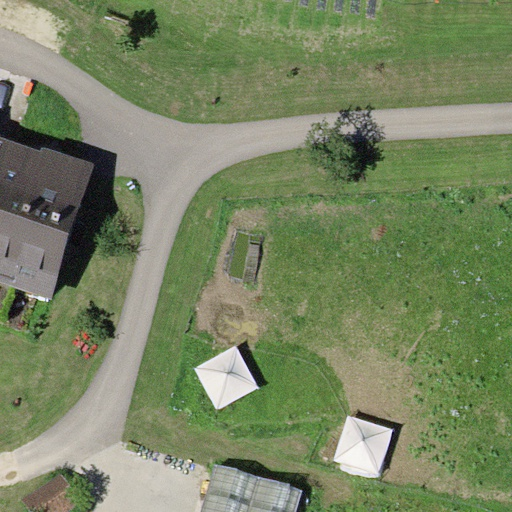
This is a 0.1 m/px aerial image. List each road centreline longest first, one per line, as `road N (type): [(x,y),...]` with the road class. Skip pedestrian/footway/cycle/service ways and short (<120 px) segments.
road 1 (track): [(168,149),(107,511)]
road 2 (unclassified): [(511,116),(370,122),(168,149)]
road 3 (track): [(168,149),(0,65)]
road 4 (track): [(129,381),(50,450),(0,464)]
